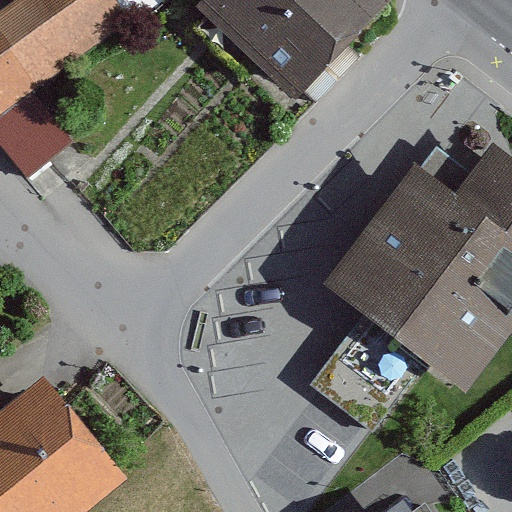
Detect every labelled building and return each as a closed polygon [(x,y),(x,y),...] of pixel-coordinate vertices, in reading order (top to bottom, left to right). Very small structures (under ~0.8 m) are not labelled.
[(0,106),(100,31),(76,0),(12,0),(0,9),(0,106)] [(191,0),(192,0),(293,90),(373,0),(191,0)] [(511,161),(489,145),(467,174),(452,194),(413,164),(320,285),(359,314),(417,359),(456,389),(511,316),(511,161)] [(417,359),(359,314),(318,368),(376,412),(417,359)] [(67,414),(36,373),(0,400),(0,511),(65,511),(115,474),(67,414)]
